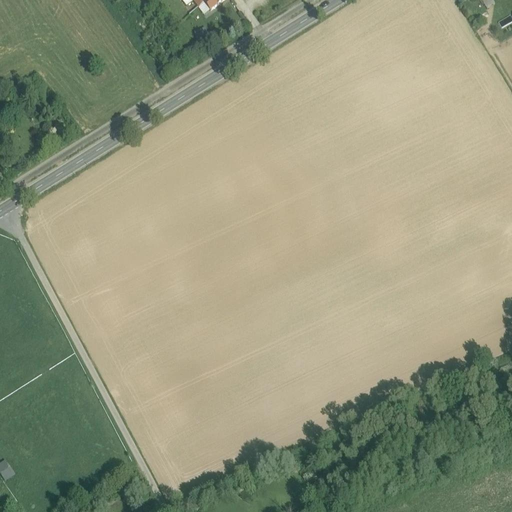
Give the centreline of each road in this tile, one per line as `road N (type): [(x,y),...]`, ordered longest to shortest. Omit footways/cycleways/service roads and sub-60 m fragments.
road 1 (secondary): [(0,211),(340,0)]
road 2 (unclassified): [(164,511),(0,211)]
